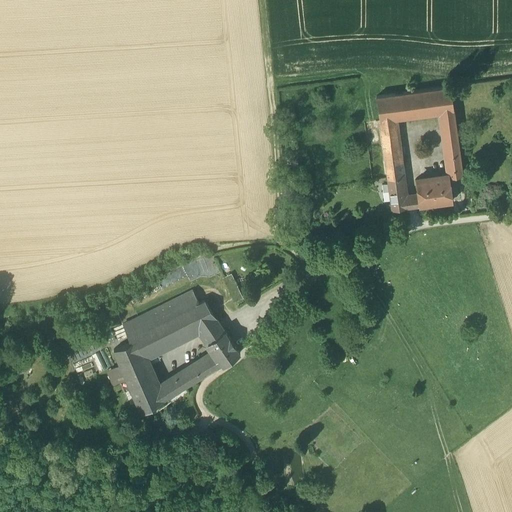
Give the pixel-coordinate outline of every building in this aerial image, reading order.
[(450,86),(376,96),(379,118),(394,116),(440,111),(454,109),(450,86)] [(454,109),(440,111),(449,175),(449,176),(463,174),(454,109)] [(394,116),(379,118),(386,169),(392,169),(392,168),(401,167),(394,116)] [(401,167),(392,168),(392,169),(386,169),(387,177),(402,175),(401,167)] [(463,174),(449,176),(450,183),(464,181),(463,174)] [(402,175),(387,177),(388,183),(389,191),(391,208),(406,206),(405,195),(402,175)] [(449,175),(416,180),(417,193),(405,195),(406,206),(452,200),(450,183),(449,176),(449,175)] [(224,278),(235,301),(243,297),(233,274),(224,278)] [(193,288),(138,314),(143,326),(199,301),(193,288)] [(143,326),(134,331),(136,335),(137,335),(143,348),(197,323),(202,330),(219,319),(204,298),(199,301),(143,326)] [(143,326),(138,314),(123,321),(131,337),(136,335),(134,331),(143,326)] [(240,348),(219,319),(202,330),(214,347),(223,360),(240,348)] [(131,337),(114,345),(120,359),(130,382),(153,371),(143,348),(137,335),(136,335),(131,337)] [(75,342),(81,353),(89,349),(84,338),(75,342)] [(214,347),(187,364),(194,376),(223,360),(214,347)] [(127,390),(133,387),(130,382),(120,359),(108,364),(117,384),(123,381),(127,390)] [(187,364),(158,382),(163,393),(194,376),(187,364)] [(153,371),(130,382),(133,387),(141,406),(163,393),(158,382),(153,371)]
